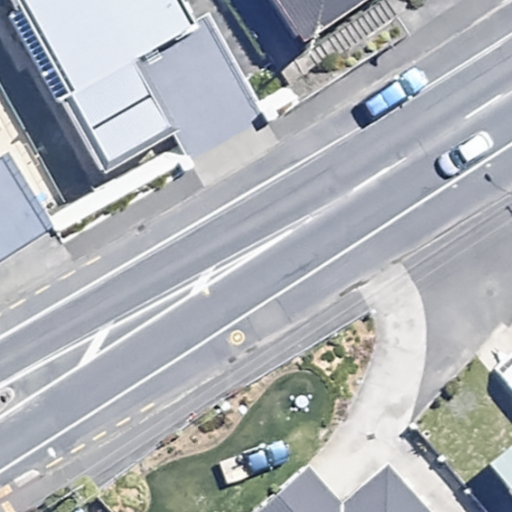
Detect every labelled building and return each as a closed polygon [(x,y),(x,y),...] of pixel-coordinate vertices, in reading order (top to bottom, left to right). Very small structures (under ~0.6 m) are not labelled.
[(6,0),(122,187),(242,114),(172,0),(6,0)] [(278,0),(300,34),(356,0),(278,0)] [(0,265),(50,234),(0,154),(0,265)] [(416,511),(357,444),(277,511),(416,511)] [(511,511),(511,468),(482,494),(498,511),(511,511)]
